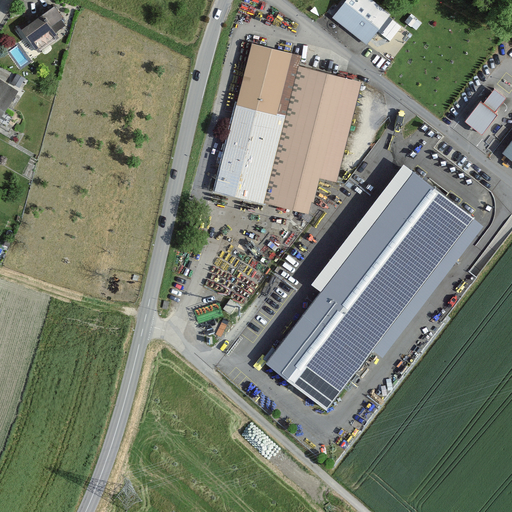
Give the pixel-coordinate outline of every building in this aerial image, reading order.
[(367,46),(392,15),(372,0),(347,0),(332,19),(367,46)] [(38,51),(58,37),(50,26),(62,17),(52,3),(20,26),(38,51)] [(302,56),(251,44),(216,191),(309,214),(312,202),(315,203),(321,177),(338,181),(362,82),(300,67),(302,56)] [(0,116),(17,90),(0,78),(0,116)] [(479,96),(464,116),(482,130),(498,109),(495,107),(504,95),(494,87),(484,100),(479,96)] [(511,135),(502,148),(511,155),(511,135)] [(482,220),(402,158),(311,278),(321,287),(265,358),(326,408),(372,344),(383,352),(482,220)]
